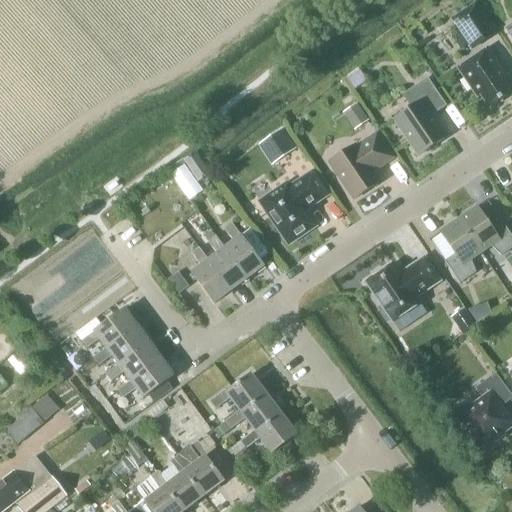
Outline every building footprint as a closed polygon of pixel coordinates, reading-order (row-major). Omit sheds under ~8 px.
[(452,20),(472,50),(496,34),(475,4),(452,20)] [(507,78),(488,49),(458,69),(477,98),(481,96),(489,109),(511,93),(511,91),(504,80),(507,78)] [(427,80),(403,96),(412,108),(394,120),(418,157),(447,137),(432,115),(445,106),(427,80)] [(369,121),(357,104),(343,113),(354,130),(369,121)] [(283,129),(266,141),(279,161),(296,149),(293,144),(283,129)] [(373,172),(394,159),(377,134),(357,148),(356,146),(329,164),(354,200),(380,183),(373,172)] [(198,182),(210,174),(196,152),(183,160),(198,182)] [(327,195),(312,174),(289,189),(287,185),(261,203),(289,244),(315,227),(307,216),(309,208),(327,195)] [(459,221),(481,253),(491,246),(501,256),(511,249),(511,236),(503,223),(492,230),(478,209),(490,202),(489,201),(459,221)] [(471,260),(481,253),(459,221),(429,241),(430,242),(441,234),(455,255),(445,262),(460,284),(477,273),(471,260)] [(264,267),(229,223),(222,229),(232,241),(223,249),(222,249),(246,279),(262,266),(264,267)] [(222,249),(223,249),(213,236),(206,242),(216,254),(207,261),(206,262),(230,291),(246,279),(222,249)] [(206,262),(207,261),(197,249),(190,255),(200,267),(190,275),(214,304),(230,291),(206,262)] [(400,275),(394,265),(367,283),(382,306),(378,309),(387,323),(391,320),(393,323),(420,304),(416,298),(440,282),(424,259),(400,275)] [(179,295),(189,287),(179,273),(168,281),(179,295)] [(492,314),(488,303),(468,310),(478,323),(492,314)] [(476,326),(464,309),(451,318),(463,335),(476,326)] [(106,349),(137,327),(125,310),(82,342),(87,349),(100,340),(106,349)] [(118,365),(149,343),(137,327),(106,349),(94,358),(99,366),(112,356),(118,365)] [(149,343),(118,365),(106,375),(111,382),(124,373),(131,382),(161,359),(149,343)] [(131,382),(118,391),(123,398),(136,389),(143,399),(148,395),(167,381),(174,376),(161,359),(131,382)] [(471,439),(482,453),(496,443),(494,440),(511,427),(511,421),(501,407),(511,399),(511,396),(495,374),(475,389),(483,399),(458,417),(473,437),(471,439)] [(241,414),(267,395),(251,375),(227,393),(225,391),(210,402),(216,410),(230,399),(240,412),(241,414)] [(174,390),(167,381),(148,395),(155,404),(174,390)] [(256,434),(281,415),(267,395),(241,414),(240,412),(225,423),(231,430),(245,419),(255,432),(256,434)] [(163,402),(147,415),(152,422),(169,409),(163,402)] [(18,444),(44,422),(30,405),(4,427),(18,444)] [(272,454),(297,435),(281,415),(256,434),(255,432),(241,442),(246,449),(260,439),(272,454)] [(126,430),(132,439),(144,431),(137,422),(126,430)] [(225,423),(213,432),(219,439),(231,430),(225,423)] [(96,452),(110,441),(103,432),(89,443),(96,452)] [(139,449),(129,437),(121,443),(131,455),(139,449)] [(204,497),(224,482),(206,457),(208,455),(198,442),(191,447),(201,461),(188,470),(185,472),(204,497)] [(241,442),(228,452),(233,459),(246,449),(241,442)] [(147,459),(139,449),(131,455),(125,460),(133,471),(147,459)] [(22,511),(46,511),(67,495),(52,477),(35,456),(13,473),(0,483),(0,511),(2,511),(15,503),(22,511)] [(185,472),(188,470),(178,457),(171,462),(181,475),(168,485),(165,487),(183,511),(184,511),(204,497),(185,472)] [(136,511),(183,511),(165,487),(168,485),(158,472),(151,477),(161,490),(145,502),(135,510),(136,511)] [(136,511),(135,510),(132,511),(125,511),(118,502),(111,507),(114,511),(136,511)]
